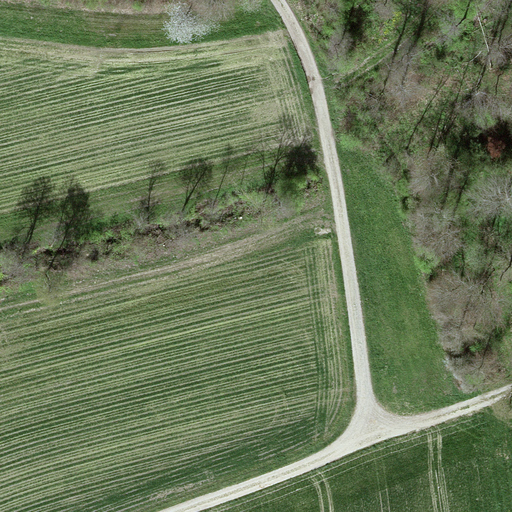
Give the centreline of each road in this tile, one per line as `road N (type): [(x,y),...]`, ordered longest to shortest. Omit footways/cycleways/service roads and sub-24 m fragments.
road 1 (track): [(371,436),(340,202),(315,85),(276,0)]
road 2 (track): [(178,511),(371,436)]
road 3 (track): [(371,436),(511,392)]
